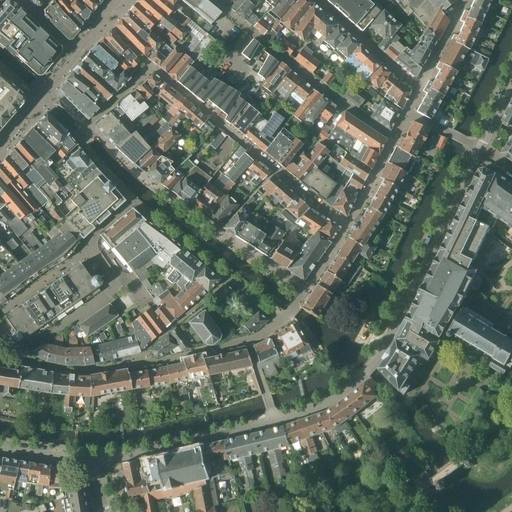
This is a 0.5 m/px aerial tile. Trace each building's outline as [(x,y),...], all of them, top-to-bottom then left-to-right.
[(8,0),(7,0),(0,8),(0,44),(14,57),(17,54),(18,56),(25,62),(39,74),(42,74),(61,51),(60,48),(48,37),(48,36),(20,9),(8,0)] [(61,11),(66,16),(78,29),(84,22),(72,10),(63,0),(55,0),(54,2),(62,11),(61,11)] [(84,22),(92,13),(79,0),(63,0),(72,10),(84,22)] [(79,0),(92,13),(99,4),(95,0),(79,0)] [(202,29),(190,19),(181,13),(172,6),(164,0),(137,0),(136,2),(164,27),(168,30),(169,32),(165,36),(172,43),(177,38),(180,41),(188,31),(196,37),(187,47),(198,57),(198,56),(202,59),(203,59),(204,60),(218,43),(207,33),(202,29)] [(164,0),(172,6),(181,13),(183,10),(175,3),(177,0),(164,0)] [(180,0),(189,6),(208,22),(202,29),(207,33),(213,26),(211,24),(221,13),(205,0),(180,0)] [(255,6),(247,0),(239,0),(231,10),(244,21),(245,20),(251,12),(253,11),(255,6)] [(308,0),(297,0),(282,19),(279,22),(276,19),(263,35),(271,41),(277,33),(282,26),(281,25),(282,24),(292,31),(313,4),(308,0)] [(271,11),(282,19),(297,0),(278,0),(273,7),(273,8),(271,11)] [(325,0),(362,32),(380,12),(366,0),(325,0)] [(394,0),(408,16),(413,12),(407,6),(412,1),(411,0),(394,0)] [(412,0),(412,1),(407,6),(413,12),(426,29),(427,28),(438,39),(448,20),(441,12),(432,0),(412,0)] [(432,0),(441,12),(455,0),(432,0)] [(493,0),(492,0),(473,0),(472,5),(486,11),(489,5),(491,5),(493,0)] [(72,38),(78,29),(66,16),(61,11),(62,11),(54,2),(45,10),(45,15),(68,38),(72,38)] [(129,11),(155,34),(159,30),(161,31),(164,27),(136,2),(129,11)] [(324,14),(313,4),(292,31),(304,41),(306,38),(314,28),(324,14)] [(465,11),(462,16),(480,24),(481,24),(482,24),(484,20),(483,19),(486,11),(472,5),(468,12),(465,11)] [(260,20),(253,27),(263,35),(276,19),(279,22),(282,19),(271,11),(271,10),(261,19),(260,20)] [(155,34),(129,11),(122,18),(152,47),(155,50),(154,51),(156,53),(150,60),(159,67),(173,51),(163,42),(163,41),(155,34)] [(383,28),(392,18),(384,11),(371,26),(379,34),(381,31),(380,28),(383,28)] [(260,20),(251,12),(245,20),(253,27),(260,20)] [(317,39),(315,42),(319,46),(326,38),(337,25),(324,14),(314,28),(322,35),(318,40),(317,39)] [(463,23),(461,29),(479,37),(482,30),(479,28),(480,24),(462,16),(460,21),(463,23)] [(152,47),(122,18),(115,26),(132,42),(144,55),(148,51),(148,52),(149,51),(149,50),(152,47)] [(379,34),(385,39),(387,35),(390,37),(398,30),(401,26),(392,18),(383,28),(380,28),(381,31),(379,34)] [(334,50),(335,48),(347,34),(337,25),(326,38),(323,41),(334,50)] [(427,28),(426,29),(422,34),(423,34),(418,39),(420,40),(432,49),(438,39),(427,28)] [(476,45),(479,37),(461,29),(457,37),(454,35),(451,41),(469,50),(470,49),(472,43),(476,45)] [(111,30),(104,37),(129,64),(136,57),(127,48),(121,41),(119,39),(111,30)] [(399,31),(398,30),(390,37),(387,35),(385,39),(377,46),(384,52),(393,43),(394,44),(396,41),(396,42),(399,39),(395,35),(399,31)] [(344,61),(359,45),(347,34),(335,48),(341,53),(338,56),(344,61)] [(140,62),(136,57),(129,64),(104,37),(97,44),(118,64),(126,72),(132,66),(134,68),(140,62)] [(262,52),(263,51),(265,48),(259,44),(253,39),(241,54),(249,60),(256,49),(262,54),(262,52)] [(393,61),(401,52),(404,48),(397,41),(399,39),(396,42),(396,41),(394,44),(393,43),(384,52),(393,61)] [(285,40),(280,48),(290,55),(296,48),(285,40)] [(426,59),(432,49),(420,40),(413,48),(426,59)] [(451,41),(439,62),(456,71),(461,59),(474,66),(483,71),(488,60),(488,59),(470,49),(469,50),(451,41)] [(97,44),(90,52),(117,77),(120,74),(114,68),(118,64),(97,44)] [(344,62),(354,71),(369,55),(359,45),(344,61),(344,62)] [(311,55),(313,53),(304,46),(294,59),(302,65),(311,55)] [(404,48),(401,52),(421,69),(426,59),(413,48),(411,51),(410,51),(405,47),(404,48)] [(175,48),(173,51),(159,67),(166,72),(182,54),(175,48)] [(90,52),(81,61),(116,92),(130,79),(123,71),(120,74),(117,77),(90,52)] [(421,69),(401,52),(393,61),(414,77),(416,76),(421,69)] [(177,82),(190,66),(194,62),(185,54),(168,74),(177,82)] [(257,74),(265,80),(278,63),(269,55),(257,74)] [(317,60),(311,55),(302,65),(312,73),(319,64),(316,61),(317,60)] [(380,64),(369,55),(354,71),(365,81),(366,79),(380,64)] [(265,80),(259,88),(270,97),(276,90),(275,89),(276,89),(291,70),(280,60),(278,63),(265,80)] [(106,101),(116,92),(81,61),(72,71),(73,71),(84,81),(100,96),(106,101)] [(456,71),(439,62),(435,68),(439,70),(435,77),(450,84),(457,72),(456,71)] [(380,85),(388,91),(397,80),(395,78),(392,76),(393,76),(390,73),(380,64),(366,79),(373,85),(371,87),(376,90),(380,85)] [(177,82),(183,86),(198,72),(190,66),(177,82)] [(275,89),(276,90),(287,98),(289,95),(301,105),(313,89),(302,80),(297,75),(291,70),(276,89),(275,89)] [(66,80),(97,110),(101,106),(96,101),(100,96),(84,81),(73,71),(66,80)] [(203,77),(198,72),(183,86),(190,93),(203,77)] [(329,86),(332,82),(335,77),(328,72),(321,81),(329,86)] [(155,92),(158,94),(167,83),(155,73),(144,82),(145,82),(155,92)] [(0,75),(0,130),(26,100),(25,96),(16,87),(10,82),(6,79),(6,80),(2,77),(0,75)] [(203,77),(190,93),(195,97),(210,82),(203,77)] [(443,96),(450,84),(435,77),(432,83),(428,81),(425,86),(443,96)] [(210,82),(195,97),(203,103),(207,99),(220,82),(214,79),(210,82)] [(88,119),(97,110),(66,80),(58,90),(88,119)] [(398,81),(397,80),(388,91),(385,96),(402,109),(410,92),(400,83),(398,81)] [(156,111),(162,104),(158,101),(157,99),(155,101),(150,97),(155,92),(144,82),(136,89),(147,100),(148,102),(156,111)] [(220,82),(207,99),(211,103),(228,87),(220,82)] [(175,90),(167,83),(158,94),(155,98),(157,99),(158,101),(161,97),(165,101),(175,90)] [(343,96),(348,100),(356,90),(354,89),(351,86),(343,96)] [(423,99),(440,109),(444,102),(441,101),(443,96),(425,86),(423,91),(426,93),(423,99)] [(228,87),(211,103),(219,109),(234,90),(228,87)] [(313,89),(301,105),(292,115),(301,122),(304,118),(322,96),(313,89)] [(377,93),(371,89),(368,92),(374,97),(377,93)] [(135,90),(130,95),(140,105),(143,102),(145,100),(135,90)] [(182,96),(175,90),(165,101),(169,104),(165,108),(167,111),(172,106),(182,96)] [(227,115),(238,97),(240,93),(234,90),(219,109),(227,115)] [(361,94),(357,91),(356,90),(348,100),(353,104),(361,94)] [(366,98),(361,94),(353,104),(358,108),(366,98)] [(117,105),(124,113),(125,113),(131,121),(132,121),(148,108),(143,102),(140,105),(130,95),(117,105)] [(168,124),(169,123),(177,111),(186,100),(182,96),(172,106),(167,111),(163,115),(161,117),(166,122),(168,124)] [(304,118),(301,122),(309,129),(318,118),(330,102),(322,96),(304,118)] [(238,97),(227,115),(224,120),(230,124),(247,104),(238,97)] [(374,102),(373,105),(381,111),(395,121),(401,111),(383,99),(378,105),(374,102)] [(440,109),(423,99),(416,112),(430,119),(433,115),(436,116),(440,109)] [(177,111),(169,123),(175,128),(185,116),(192,122),(190,125),(193,128),(194,127),(202,134),(200,137),(204,140),(216,127),(217,126),(212,121),(207,117),(186,100),(177,111)] [(58,101),(53,106),(76,128),(81,122),(58,101)] [(330,102),(318,118),(325,124),(337,107),(330,102)] [(510,124),(511,124),(511,103),(503,121),(504,121),(502,124),(508,127),(510,124)] [(247,104),(230,124),(244,135),(251,127),(258,118),(261,115),(256,111),(258,109),(253,105),(251,107),(247,104)] [(108,133),(120,122),(118,119),(124,113),(117,105),(96,122),(96,126),(106,136),(109,133),(108,133)] [(381,111),(373,105),(371,108),(375,111),(370,117),(390,131),(395,121),(381,111)] [(142,128),(148,123),(153,118),(156,115),(152,111),(138,123),(142,128)] [(46,115),(39,122),(39,123),(53,137),(60,144),(69,134),(66,131),(67,131),(65,128),(64,129),(48,112),(46,115)] [(263,152),(270,143),(271,143),(267,140),(269,137),(269,138),(284,119),(275,112),(265,124),(259,133),(251,127),(244,135),(263,152)] [(370,169),(384,144),(387,139),(345,112),(336,126),(329,135),(322,130),(320,134),(327,138),(335,144),(370,169)] [(156,122),(153,118),(148,123),(151,126),(156,122)] [(61,144),(60,144),(53,137),(39,123),(39,122),(38,121),(32,129),(48,144),(63,158),(69,152),(61,144)] [(106,136),(115,147),(138,129),(132,121),(131,121),(125,127),(120,122),(108,133),(109,133),(106,136)] [(400,137),(396,146),(415,156),(428,129),(412,121),(404,139),(400,137)] [(169,124),(168,124),(166,122),(151,138),(141,127),(138,129),(115,147),(133,163),(144,153),(169,128),(167,126),(169,124)] [(133,163),(144,172),(161,156),(155,151),(158,148),(163,153),(180,135),(170,127),(169,128),(144,153),(133,163)] [(22,140),(27,144),(38,157),(53,173),(58,168),(56,167),(64,160),(62,158),(63,158),(48,144),(32,129),(22,140)] [(302,144),(294,138),(292,141),(280,131),(271,143),(270,143),(263,152),(283,168),(302,144)] [(307,139),(311,134),(308,131),(303,137),(307,139)] [(69,134),(60,144),(61,144),(69,152),(77,145),(77,144),(69,134)] [(332,148),(335,144),(327,138),(320,134),(318,138),(332,148)] [(441,136),(437,144),(436,148),(442,150),(447,138),(441,136)] [(511,138),(508,144),(502,153),(503,154),(511,160),(511,138)] [(27,144),(22,140),(14,148),(56,193),(63,186),(64,185),(53,173),(38,157),(27,144)] [(215,150),(219,145),(213,141),(210,145),(215,150)] [(296,167),(291,162),(286,168),(285,170),(301,183),(314,168),(316,169),(324,159),(327,155),(330,152),(330,151),(321,144),(318,142),(317,144),(308,156),(303,152),(299,157),(302,160),(296,167)] [(330,151),(330,152),(327,155),(330,157),(332,159),(335,161),(337,163),(340,165),(342,167),(343,168),(345,169),(346,169),(353,174),(364,182),(370,169),(335,144),(332,148),(330,151)] [(396,146),(387,162),(407,173),(414,161),(410,158),(411,156),(414,158),(415,156),(396,146)] [(246,151),(240,147),(234,154),(239,159),(235,164),(232,161),(222,174),(230,180),(233,182),(252,161),(244,153),(246,151)] [(0,304),(6,300),(15,294),(22,287),(31,281),(39,275),(48,270),(57,265),(66,259),(73,252),(78,242),(80,235),(83,238),(84,238),(86,235),(93,229),(94,228),(91,225),(95,221),(98,224),(110,214),(107,211),(108,209),(109,210),(110,210),(111,211),(112,211),(113,210),(114,210),(125,201),(119,195),(97,170),(96,169),(96,168),(88,158),(80,148),(58,168),(53,173),(64,185),(63,186),(69,192),(73,196),(69,199),(76,206),(65,216),(57,223),(46,233),(51,239),(49,241),(47,242),(48,243),(32,254),(31,253),(17,263),(17,264),(6,272),(3,269),(0,266),(0,304)] [(49,201),(48,201),(52,205),(50,207),(53,210),(49,213),(57,223),(65,216),(56,206),(62,201),(66,198),(62,193),(58,196),(55,193),(56,193),(14,148),(8,156),(49,201)] [(1,164),(23,190),(29,197),(42,212),(40,209),(48,201),(49,201),(8,156),(7,156),(1,164)] [(144,172),(160,184),(172,172),(174,170),(169,165),(172,162),(161,156),(144,172)] [(187,158),(174,170),(172,172),(160,184),(170,191),(183,177),(184,177),(195,166),(199,163),(195,159),(191,163),(187,158)] [(249,181),(250,180),(263,165),(256,160),(248,168),(252,172),(247,178),(249,181)] [(379,177),(383,180),(398,187),(400,183),(406,186),(412,176),(407,174),(407,173),(387,162),(379,177)] [(29,197),(23,190),(1,164),(0,164),(0,178),(14,195),(38,222),(39,221),(38,219),(39,218),(37,216),(42,212),(29,197)] [(256,186),(259,183),(256,181),(259,177),(262,180),(270,171),(263,165),(250,180),(252,181),(251,182),(256,186)] [(211,179),(195,166),(184,177),(183,177),(170,191),(172,192),(189,205),(200,191),(201,190),(205,186),(208,182),(211,179)] [(314,168),(301,183),(309,189),(310,189),(316,194),(323,200),(334,186),(335,184),(316,169),(314,168)] [(511,184),(497,173),(485,168),(480,169),(478,173),(475,179),(476,179),(472,187),(471,187),(468,194),(468,195),(464,203),(461,208),(462,208),(458,217),(457,216),(455,222),(451,230),(448,236),(445,244),(444,244),(441,249),(442,249),(438,257),(435,263),(431,271),(428,276),(424,285),(420,292),(421,292),(417,300),(416,300),(414,305),(414,306),(410,314),(407,319),(397,337),(379,368),(392,382),(391,383),(393,385),(394,384),(404,395),(410,385),(405,382),(422,355),(429,359),(440,341),(443,343),(449,333),(449,332),(464,307),(465,307),(461,305),(478,269),(474,267),(478,261),(480,263),(496,229),(494,227),(499,217),(504,221),(511,226),(511,184)] [(358,188),(360,189),(364,182),(353,174),(348,182),(344,188),(342,191),(355,199),(357,195),(355,194),(358,188)] [(265,198),(268,200),(268,201),(272,196),(269,193),(280,181),(273,175),(261,186),(266,191),(262,195),(265,198)] [(48,243),(47,242),(44,238),(39,242),(31,232),(40,224),(38,222),(14,195),(0,178),(0,197),(15,215),(23,224),(28,229),(22,235),(19,238),(18,238),(31,253),(32,254),(48,243)] [(230,180),(223,189),(228,193),(235,184),(233,182),(230,180)] [(383,180),(376,193),(390,201),(398,187),(383,180)] [(269,193),(272,196),(276,200),(287,188),(280,181),(269,193)] [(189,205),(207,218),(227,195),(228,193),(223,189),(220,192),(208,182),(205,186),(201,190),(200,191),(189,205)] [(344,188),(343,188),(337,183),(336,183),(334,186),(323,200),(324,201),(332,207),(342,191),(344,188)] [(276,200),(272,196),(268,201),(268,200),(266,202),(273,208),(278,202),(281,204),(282,203),(287,207),(297,197),(287,188),(276,200)] [(342,191),(332,207),(346,216),(355,199),(342,191)] [(376,193),(369,206),(383,214),(390,201),(376,193)] [(238,205),(227,195),(207,218),(218,225),(238,205)] [(15,215),(0,197),(0,217),(5,223),(18,237),(28,229),(23,224),(15,215)] [(297,197),(287,207),(285,208),(296,219),(297,219),(298,219),(299,219),(309,208),(308,206),(298,197),(297,197)] [(362,246),(365,241),(383,214),(369,206),(362,217),(359,215),(346,236),(348,237),(362,246)] [(246,221),(250,216),(241,208),(222,228),(234,235),(237,232),(239,229),(240,230),(246,222),(246,221)] [(316,231),(317,231),(326,219),(309,208),(299,219),(298,219),(296,221),(294,223),(295,223),(298,225),(301,227),(313,235),(316,231)] [(133,209),(103,234),(114,247),(137,228),(145,221),(133,209)] [(292,225),(294,223),(296,221),(284,210),(280,214),(292,225)] [(253,212),(250,216),(246,221),(246,222),(240,230),(239,229),(237,232),(234,235),(266,256),(286,233),(272,224),(266,220),(253,212)] [(0,218),(0,241),(10,253),(18,246),(4,230),(7,227),(0,218)] [(340,227),(326,219),(317,231),(331,242),(340,227)] [(154,264),(162,268),(170,259),(170,258),(177,253),(182,249),(165,235),(146,220),(145,221),(137,228),(114,247),(113,248),(126,265),(125,266),(124,267),(126,269),(129,267),(132,271),(133,271),(150,258),(154,264)] [(289,229),(293,231),(298,225),(295,223),(289,229)] [(331,242),(317,231),(316,231),(313,235),(306,242),(304,246),(297,255),(296,254),(285,268),(303,281),(331,242)] [(266,256),(270,258),(285,268),(296,254),(297,255),(304,246),(289,234),(283,241),(281,239),(266,256)] [(348,237),(337,254),(351,263),(352,261),(355,257),(357,259),(358,256),(361,258),(363,256),(368,259),(375,248),(365,241),(362,246),(348,237)] [(0,266),(3,269),(6,272),(17,264),(17,263),(10,253),(0,241),(0,266)] [(175,279),(193,258),(182,249),(177,253),(170,258),(170,259),(162,268),(166,268),(169,265),(174,269),(166,279),(169,281),(172,284),(175,279)] [(351,263),(337,254),(326,271),(339,280),(336,285),(343,289),(342,291),(346,294),(349,290),(345,287),(346,286),(355,274),(354,274),(360,266),(352,261),(351,263)] [(133,271),(140,282),(146,278),(145,276),(149,274),(146,270),(154,264),(150,258),(133,271)] [(191,282),(193,279),(204,266),(193,258),(175,279),(179,283),(177,285),(180,289),(182,288),(184,286),(189,281),(191,282)] [(19,342),(21,340),(24,344),(100,291),(98,287),(100,286),(101,285),(101,284),(102,283),(102,282),(102,281),(102,280),(102,279),(101,278),(100,277),(99,276),(98,276),(97,275),(96,275),(95,276),(94,276),(93,276),(91,278),(81,263),(63,276),(64,276),(23,304),(22,304),(5,316),(5,317),(15,331),(13,332),(12,333),(11,333),(11,334),(11,335),(10,336),(10,337),(11,338),(11,339),(11,340),(12,341),(13,341),(14,342),(15,342),(16,343),(17,343),(18,342),(19,342)] [(204,266),(193,279),(194,280),(207,291),(220,280),(204,266)] [(331,294),(336,285),(339,280),(326,271),(317,284),(331,294)] [(146,278),(140,282),(153,300),(163,292),(161,288),(158,283),(151,287),(146,278)] [(186,288),(184,286),(182,288),(195,302),(207,291),(194,280),(186,288)] [(220,305),(234,292),(225,284),(212,295),(220,305)] [(316,317),(331,294),(317,284),(310,294),(308,292),(304,299),(306,300),(301,308),(311,315),(316,317)] [(182,291),(174,298),(182,309),(185,306),(187,309),(195,302),(182,288),(180,289),(182,291)] [(114,301),(120,296),(118,292),(111,297),(114,301)] [(165,328),(187,309),(185,306),(182,309),(174,298),(170,294),(160,303),(162,305),(153,313),(165,328)] [(105,307),(113,319),(117,316),(114,311),(109,304),(105,307)] [(485,306),(482,312),(496,321),(499,315),(485,306)] [(109,322),(113,319),(105,307),(101,310),(109,322)] [(465,308),(464,307),(449,332),(449,333),(449,335),(452,336),(453,335),(454,333),(458,335),(456,337),(457,337),(459,335),(465,339),(464,341),(465,342),(466,340),(472,343),(471,345),(472,346),(473,344),(479,348),(478,350),(479,351),(480,349),(486,352),(485,354),(493,359),(489,366),(504,375),(507,369),(509,371),(511,366),(511,328),(508,334),(500,329),(499,331),(493,328),(494,326),(493,325),(492,327),(486,323),(487,321),(486,321),(484,322),(479,319),(480,317),(479,316),(477,318),(471,314),(473,312),(471,312),(470,314),(464,310),(465,308)] [(131,323),(132,325),(140,352),(153,339),(165,328),(153,313),(150,308),(131,323)] [(96,313),(104,325),(109,322),(101,310),(96,313)] [(136,315),(133,310),(127,315),(130,319),(136,315)] [(203,342),(202,347),(208,345),(211,345),(213,344),(218,340),(220,335),(219,331),(204,311),(202,312),(201,311),(189,320),(190,322),(188,323),(203,342)] [(247,329),(251,334),(253,333),(268,320),(256,311),(254,313),(255,315),(244,325),(238,329),(242,333),(247,329)] [(100,328),(104,325),(96,313),(92,316),(100,328)] [(88,319),(96,331),(100,328),(92,316),(88,319)] [(91,334),(96,331),(88,319),(83,322),(91,334)] [(91,334),(83,322),(79,325),(87,337),(91,334)] [(279,352),(282,357),(281,358),(282,358),(280,359),(280,360),(282,363),(297,355),(294,351),(299,348),(302,354),(311,350),(307,343),(295,323),(287,327),(287,328),(275,335),(277,340),(272,343),(277,354),(279,352)] [(125,338),(130,355),(140,352),(133,328),(128,329),(130,337),(125,338)] [(175,328),(168,334),(182,351),(187,350),(191,349),(175,328)] [(62,334),(60,335),(55,363),(65,365),(65,349),(61,348),(63,340),(62,334)] [(182,351),(168,334),(159,342),(151,351),(156,358),(162,356),(170,351),(172,354),(182,351)] [(53,346),(50,345),(47,362),(55,363),(60,335),(55,338),(53,346)] [(69,349),(65,349),(65,365),(75,365),(73,337),(69,337),(70,342),(69,342),(69,349)] [(75,365),(84,365),(82,348),(78,348),(77,340),(75,337),(73,337),(75,365)] [(125,338),(115,341),(119,358),(130,355),(125,338)] [(85,348),(82,348),(84,365),(94,364),(87,339),(85,340),(83,340),(84,342),(85,348)] [(272,364),(280,360),(280,359),(282,358),(281,358),(282,357),(279,352),(277,354),(271,340),(268,339),(253,346),(261,368),(263,367),(267,377),(277,373),(272,364)] [(108,360),(119,358),(115,341),(104,344),(108,360)] [(29,353),(47,362),(50,345),(44,344),(30,352),(29,353)] [(104,344),(93,347),(97,363),(108,360),(104,344)] [(225,354),(203,359),(203,361),(207,372),(208,371),(209,374),(210,374),(249,366),(252,365),(246,349),(245,349),(245,346),(229,349),(230,353),(225,354)] [(203,361),(203,359),(202,355),(195,357),(191,358),(183,359),(184,363),(188,380),(199,377),(201,386),(206,385),(208,392),(213,390),(212,383),(210,374),(209,374),(208,371),(207,372),(203,361)] [(0,383),(5,385),(3,395),(11,396),(12,387),(50,392),(53,372),(40,370),(22,366),(22,367),(17,366),(0,362),(0,383)] [(170,383),(188,380),(184,363),(176,364),(166,366),(170,383)] [(132,391),(170,383),(166,366),(152,369),(146,370),(137,372),(129,373),(131,388),(132,391)] [(108,372),(89,375),(90,396),(132,391),(131,388),(129,373),(128,373),(127,369),(113,371),(108,372)] [(53,372),(50,392),(65,394),(64,407),(65,407),(64,412),(72,412),(72,408),(75,408),(75,395),(68,395),(69,374),(53,372)] [(89,406),(90,396),(89,375),(69,374),(68,395),(75,395),(86,395),(85,405),(89,406)] [(345,398),(345,399),(356,414),(376,397),(379,401),(383,397),(377,390),(380,387),(372,377),(366,382),(345,398)] [(356,414),(345,399),(335,405),(346,420),(348,420),(350,420),(351,420),(352,419),(353,417),(354,415),(356,414)] [(335,428),(336,427),(340,433),(348,427),(344,422),(346,420),(335,405),(328,410),(335,428)] [(335,428),(328,410),(326,412),(317,415),(323,432),(325,432),(326,432),(328,433),(329,432),(331,432),(332,431),(332,429),(335,428)] [(310,437),(323,432),(317,415),(300,421),(312,454),(315,462),(319,461),(317,454),(314,455),(314,453),(318,452),(313,439),(311,439),(309,440),(309,438),(310,437)] [(285,426),(291,444),(304,440),(304,442),(301,443),(306,456),(307,456),(310,464),(311,464),(311,465),(312,469),(317,467),(315,462),(312,454),(300,421),(285,426)] [(291,444),(285,426),(270,430),(278,464),(284,463),(281,448),(291,445),(291,444)] [(278,464),(270,430),(255,433),(260,453),(269,451),(273,465),(278,464)] [(240,437),(250,479),(254,478),(252,470),(254,470),(250,455),(252,455),(260,453),(255,433),(240,437)] [(240,437),(225,440),(231,460),(239,458),(243,472),(244,472),(246,480),(250,479),(240,437)] [(152,493),(145,494),(146,499),(147,499),(147,501),(147,503),(137,505),(138,511),(216,511),(216,507),(219,507),(214,478),(234,473),(231,460),(225,440),(202,446),(158,457),(158,458),(146,459),(150,478),(148,479),(152,493)] [(470,457),(468,458),(464,453),(447,467),(429,481),(437,491),(439,489),(440,489),(441,489),(442,489),(443,489),(444,488),(445,487),(445,486),(445,485),(445,484),(445,483),(445,482),(444,482),(444,481),(443,481),(442,480),(462,464),(465,468),(468,466),(469,467),(470,467),(471,467),(472,467),(473,466),(474,466),(475,465),(475,464),(475,462),(475,461),(475,460),(474,459),(473,458),(471,457),(470,457)] [(14,485),(19,461),(2,458),(0,466),(0,496),(11,499),(13,492),(14,485)] [(14,485),(13,492),(18,492),(20,482),(26,483),(29,463),(19,461),(14,485)] [(139,461),(124,463),(128,483),(135,481),(143,480),(139,461)] [(29,463),(26,483),(24,495),(29,496),(31,484),(37,485),(40,464),(29,463)] [(41,496),(43,485),(48,486),(50,466),(40,464),(37,485),(36,496),(41,496)] [(48,486),(48,489),(62,488),(64,468),(50,466),(48,486)] [(400,491),(404,496),(414,489),(422,483),(423,483),(423,482),(424,482),(427,481),(428,481),(428,480),(429,480),(431,479),(424,471),(425,470),(417,475),(403,486),(399,489),(400,491)] [(142,500),(146,499),(145,494),(152,493),(148,479),(143,480),(135,481),(128,483),(131,497),(141,495),(142,500)] [(88,511),(85,486),(67,489),(70,511),(88,511)] [(369,492),(363,495),(366,500),(372,497),(369,492)] [(19,511),(21,511),(22,507),(16,506),(17,503),(11,502),(8,511),(19,511)]
